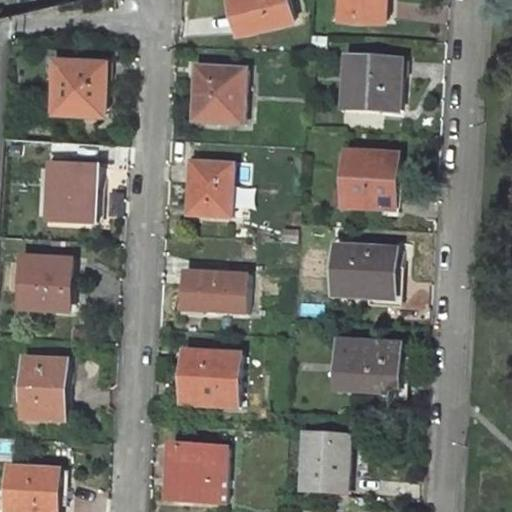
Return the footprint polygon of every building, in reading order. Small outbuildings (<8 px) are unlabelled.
[(291,0),(235,0),(239,13),(245,11),(250,30),(296,19),(291,0)] [(388,0),(345,0),(344,17),(386,21),(387,2),(389,2),(388,0)] [(112,60),(61,58),(58,105),(85,106),(85,113),(109,114),(112,60)] [(406,61),(352,58),(349,103),(383,106),(383,110),(403,111),(406,61)] [(251,71),(201,67),(199,90),(203,90),(201,121),(247,124),(251,71)] [(401,157),(352,153),(348,208),(393,211),(394,187),(399,187),(401,157)] [(237,168),(199,165),(197,185),(195,185),(193,216),(234,219),(237,168)] [(104,170),(57,167),(54,222),(98,223),(100,191),(103,191),(104,170)] [(400,257),(400,251),(343,248),(340,297),(397,301),(400,269),(406,269),(407,257),(400,257)] [(71,312),(73,263),(29,261),(26,309),(71,312)] [(253,277),(189,273),(187,304),(205,306),(204,313),(250,316),(253,277)] [(406,347),(344,344),(342,391),(403,395),(406,347)] [(190,406),(241,409),(245,356),(187,353),(186,373),(183,373),(183,382),(191,382),(190,406)] [(66,423),(70,363),(29,361),(26,420),(66,423)] [(354,439),(310,436),(306,492),(347,495),(349,477),(351,477),(354,439)] [(228,503),(231,450),(184,447),(180,501),(228,503)] [(64,473),(15,470),(12,511),(59,511),(60,508),(70,508),(72,486),(63,485),(64,473)]
